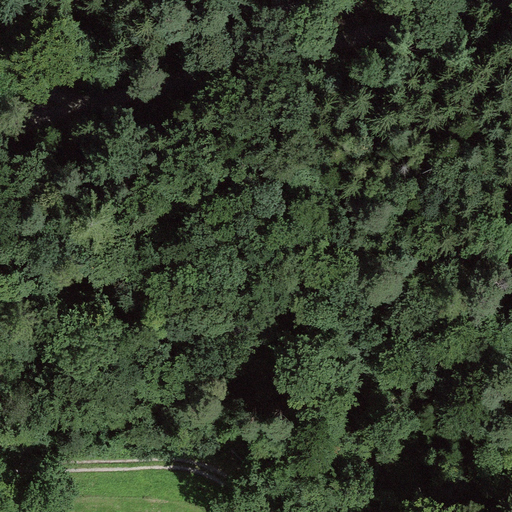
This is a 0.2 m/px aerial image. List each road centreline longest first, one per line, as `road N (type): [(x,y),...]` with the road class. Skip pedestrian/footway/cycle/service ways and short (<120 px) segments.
road 1 (track): [(50,114),(499,0)]
road 2 (track): [(269,511),(194,462),(0,466)]
